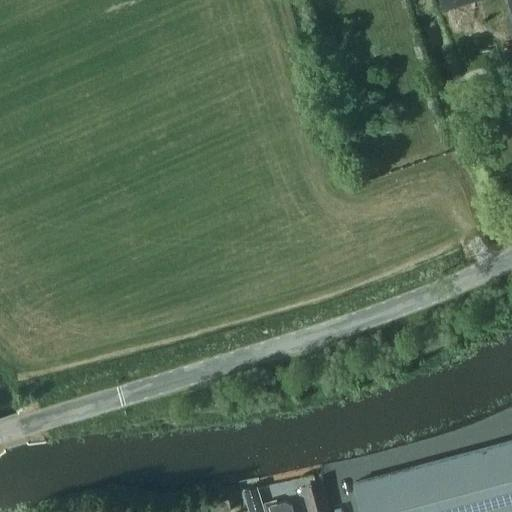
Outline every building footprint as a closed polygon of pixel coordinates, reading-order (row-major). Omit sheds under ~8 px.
[(511,0),(441,0),(444,9),(475,0),(507,0),(511,16),(511,0)] [(508,511),(511,511),(511,440),(356,482),(364,511),(508,511)] [(331,511),(322,479),(303,485),(310,511),(331,511)] [(244,489),(250,511),(266,511),(258,485),(244,489)] [(221,511),(225,511),(223,499),(208,501),(207,499),(188,502),(190,511),(221,511)] [(295,511),(293,504),(286,500),(278,503),(277,500),(266,503),(268,511),(295,511)]
